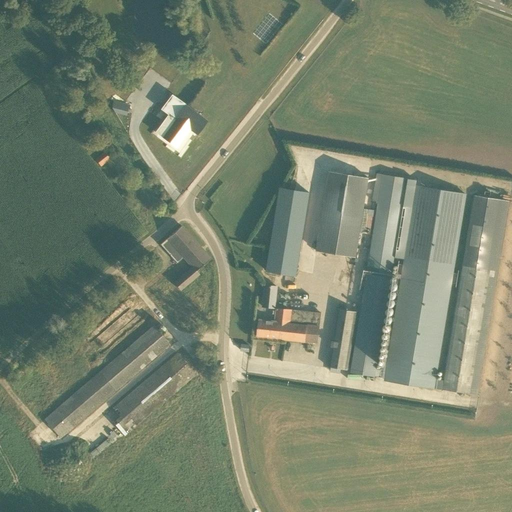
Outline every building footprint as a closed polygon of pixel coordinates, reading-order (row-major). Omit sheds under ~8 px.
[(168,115),(156,132),(163,137),(176,119),(175,118),(185,105),(176,97),(165,113),(168,115)] [(116,113),(125,116),(128,108),(118,105),(116,113)] [(197,134),(207,121),(185,105),(175,118),(176,119),(163,137),(176,147),(189,128),(197,134)] [(95,158),(101,165),(108,160),(102,153),(95,158)] [(329,171),(316,250),(356,257),(369,178),(329,171)] [(357,312),(337,308),(328,367),(351,370),(351,372),(386,378),(385,380),(477,395),(509,201),(475,196),(444,380),(436,379),(466,194),(417,186),(386,371),(377,369),(404,194),(406,184),(382,180),(351,365),(349,365),(357,312)] [(280,188),(267,271),(296,276),(309,193),(280,188)] [(41,224),(22,198),(13,205),(32,231),(41,224)] [(211,259),(181,226),(160,245),(176,264),(184,257),(191,267),(173,282),(180,290),(199,274),(196,271),(211,259)] [(262,307),(276,309),(276,307),(278,285),(264,284),(262,307)] [(0,442),(21,424),(125,335),(124,333),(138,320),(147,331),(154,325),(155,324),(127,291),(3,397),(0,399),(0,442)] [(318,343),(321,312),(305,311),(303,323),(290,322),(292,309),(276,307),(276,309),(274,322),(259,320),(257,336),(318,343)] [(60,438),(69,430),(170,344),(154,325),(147,331),(44,419),(60,438)] [(250,346),(241,345),(241,353),(250,354),(250,346)] [(124,436),(188,381),(195,374),(177,353),(105,414),(124,436)] [(179,397),(59,501),(68,511),(92,511),(177,439),(174,436),(189,423),(193,428),(201,420),(179,397)]
